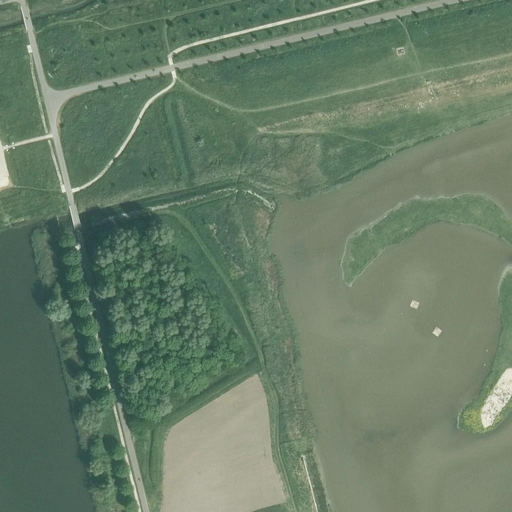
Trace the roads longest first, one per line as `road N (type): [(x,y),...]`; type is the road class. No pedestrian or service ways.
road 1 (unknown): [(404,0),(208,46),(67,191)]
road 2 (unknown): [(76,228),(139,511)]
road 3 (unknown): [(29,34),(21,43),(55,182),(67,191)]
